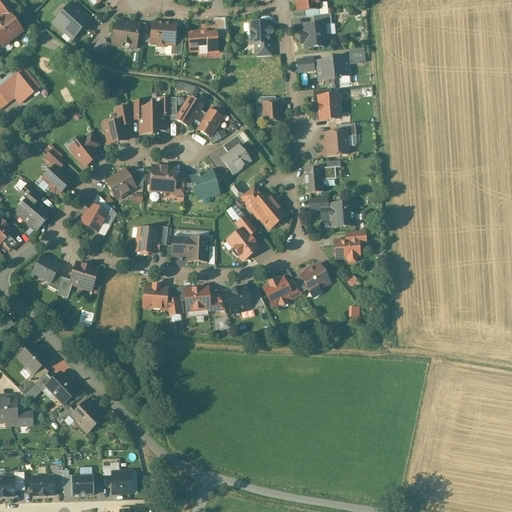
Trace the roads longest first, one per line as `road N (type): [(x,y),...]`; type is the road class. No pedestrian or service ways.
road 1 (residential): [(0,283),(166,457),(208,475)]
road 2 (residential): [(299,248),(260,272),(206,275),(119,263),(54,233)]
road 3 (residential): [(187,151),(167,141),(102,166),(54,233)]
road 4 (unclassified): [(208,475),(372,511)]
road 5 (residential): [(281,6),(202,12),(137,1)]
road 6 (residential): [(281,6),(303,134)]
